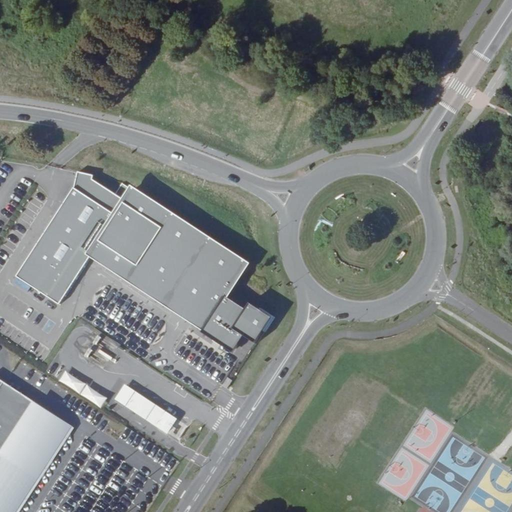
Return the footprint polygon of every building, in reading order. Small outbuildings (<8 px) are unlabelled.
[(258,343),(275,317),(251,302),(247,308),(227,295),(246,264),(121,182),(114,193),(92,178),(94,175),(78,171),(76,187),(35,251),(56,264),(39,290),(61,304),(94,254),(156,295),(165,282),(214,315),(206,327),(238,348),(246,336),(258,343)] [(56,264),(35,251),(18,276),(39,290),(56,264)] [(214,315),(165,282),(156,295),(206,327),(214,315)] [(63,374),(58,383),(101,406),(106,396),(63,374)] [(133,392),(123,407),(167,435),(177,419),(133,392)] [(0,511),(15,511),(38,477),(0,451),(0,511)]
